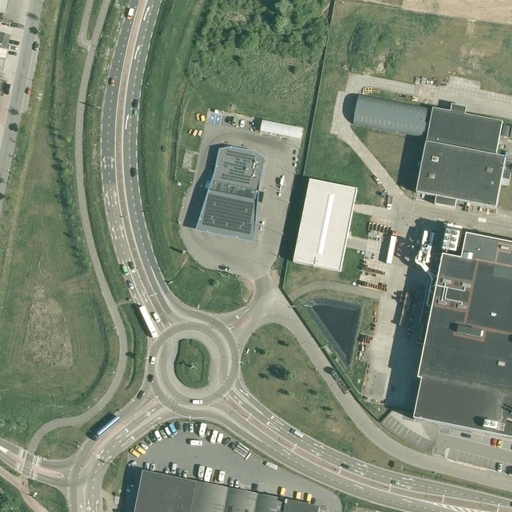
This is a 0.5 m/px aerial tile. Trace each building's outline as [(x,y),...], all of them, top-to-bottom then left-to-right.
[(0,33),(0,57),(5,59),(10,35),(0,33)] [(359,94),(353,122),(422,136),(428,108),(359,94)] [(417,201),(424,202),(426,195),(437,197),(435,205),(455,209),(457,201),(497,209),(497,206),(502,178),(511,180),(511,174),(511,162),(507,162),(507,159),(497,157),(504,123),(435,109),(417,201)] [(507,138),(509,126),(504,125),(501,137),(507,138)] [(301,130),(293,129),(292,137),(299,138),(301,130)] [(255,152),(231,147),(219,150),(213,181),(258,191),(264,159),(255,152)] [(357,190),(310,180),(294,263),(341,272),(357,190)] [(258,191),(213,181),(206,194),(256,203),(258,191)] [(256,203),(206,194),(193,232),(253,244),(256,203)] [(511,244),(467,235),(462,260),(444,256),(440,274),(431,272),(416,343),(426,345),(419,380),(422,381),(414,420),(511,439),(511,244)] [(144,472),(135,511),(226,511),(231,489),(144,472)] [(231,489),(226,511),(317,511),(319,507),(231,489)]
